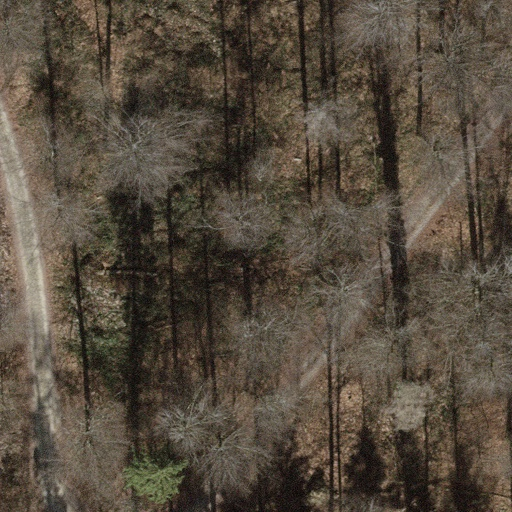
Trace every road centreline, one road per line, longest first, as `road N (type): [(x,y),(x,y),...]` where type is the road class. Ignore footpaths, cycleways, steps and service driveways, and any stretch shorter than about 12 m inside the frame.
road 1 (track): [(511,115),(314,356),(209,511)]
road 2 (track): [(66,511),(0,160)]
